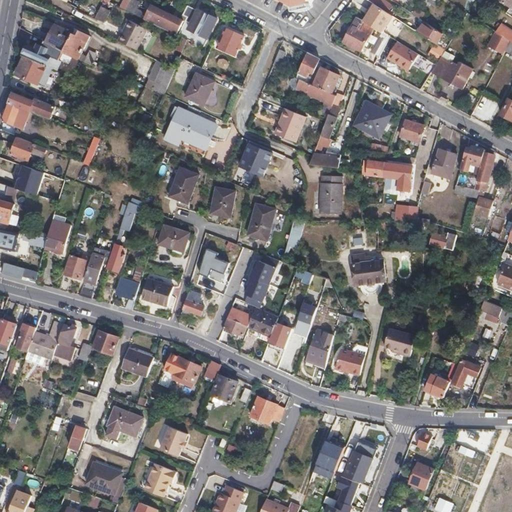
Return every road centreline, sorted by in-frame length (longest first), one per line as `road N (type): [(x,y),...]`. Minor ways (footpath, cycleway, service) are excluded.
road 1 (residential): [(306,392),(171,332),(0,282)]
road 2 (residential): [(306,392),(270,481),(207,455),(184,511)]
road 3 (residential): [(315,39),(511,145)]
